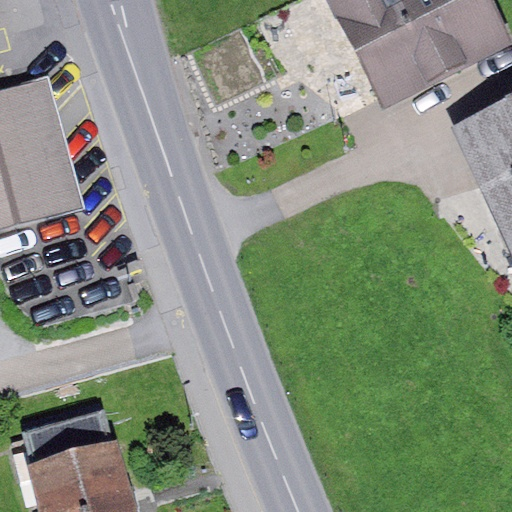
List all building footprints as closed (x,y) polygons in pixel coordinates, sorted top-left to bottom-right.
[(0,0),(0,228),(82,205),(47,80),(0,92),(0,0)] [(333,0),(386,106),(511,43),(511,38),(492,0),(333,0)] [(511,97),(456,123),(511,244),(511,97)] [(23,432),(31,460),(111,438),(104,410),(23,432)] [(138,511),(118,436),(111,438),(31,460),(28,461),(41,511),(138,511)]
